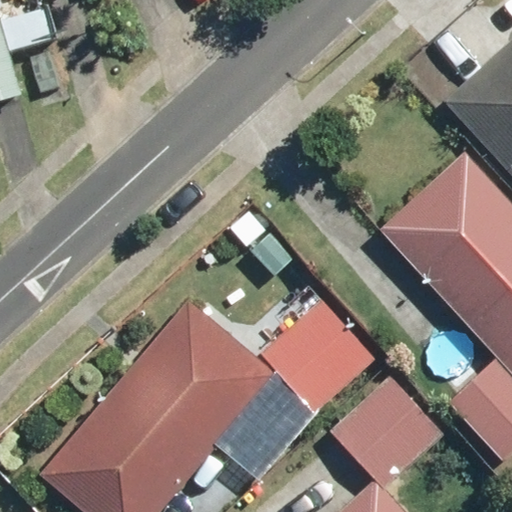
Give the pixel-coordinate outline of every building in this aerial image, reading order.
[(56,51),(44,7),(0,18),(0,118),(19,114),(6,64),(56,51)] [(511,42),(442,108),(511,183),(511,42)] [(438,410),(495,474),(511,458),(511,210),(466,159),(374,241),(486,367),(438,410)] [(248,215),(225,233),(269,287),(291,269),(248,215)] [(318,304),(259,362),(311,416),(371,359),(318,304)] [(186,308),(37,480),(73,511),(164,511),(275,385),(186,308)] [(389,378),(326,433),(381,496),(444,440),(389,378)] [(387,511),(367,490),(342,511),(387,511)]
